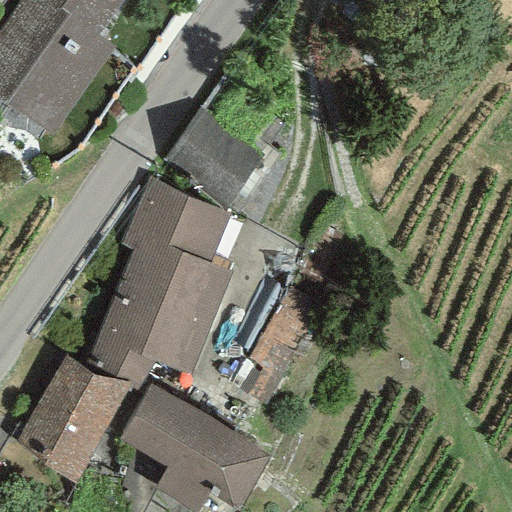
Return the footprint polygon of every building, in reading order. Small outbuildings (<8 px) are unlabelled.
[(19,0),(0,28),(0,99),(53,135),(114,47),(98,35),(122,0),(19,0)] [(201,108),(162,160),(226,208),(264,156),(201,108)] [(229,215),(148,179),(120,245),(133,251),(84,363),(131,384),(129,387),(140,391),(153,360),(189,375),(233,274),(208,263),(229,215)] [(66,355),(15,441),(74,485),(129,387),(131,384),(84,363),(66,355)] [(151,385),(117,440),(165,469),(153,489),(190,511),(197,511),(209,493),(236,510),(269,456),(151,385)]
